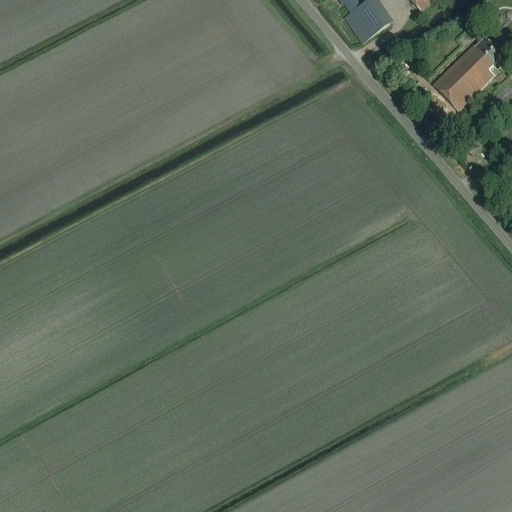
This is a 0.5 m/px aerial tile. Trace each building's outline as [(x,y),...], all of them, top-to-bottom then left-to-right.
[(336,0),(341,7),(342,8),(343,7),(343,6),(350,16),(362,9),(361,8),(355,0),(336,0)] [(407,0),(421,14),(434,0),(407,0)] [(503,59),(485,41),(475,50),(473,49),(433,88),(457,114),(494,78),(489,73),(503,59)] [(469,144),(465,139),(460,144),(465,149),(469,144)] [(476,143),(466,151),(473,159),(483,151),(476,143)] [(504,181),(496,188),(500,192),(508,186),(504,181)]
